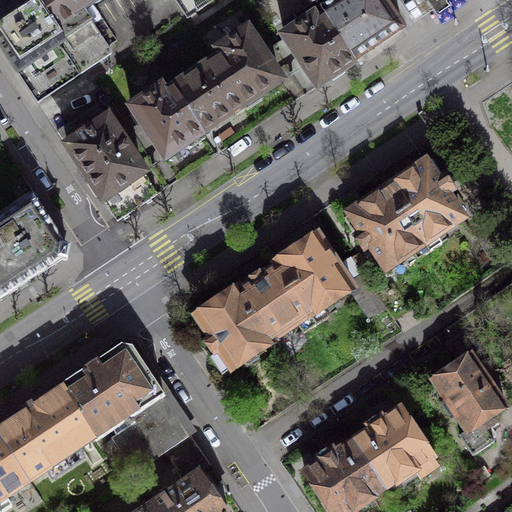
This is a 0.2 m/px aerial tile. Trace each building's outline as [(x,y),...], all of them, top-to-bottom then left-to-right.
[(75,0),(27,0),(0,18),(0,46),(37,101),(111,53),(84,12),(75,0)] [(75,0),(84,12),(100,0),(75,0)] [(179,0),(197,27),(205,21),(198,11),(215,0),(179,0)] [(329,22),(356,61),(402,29),(382,0),(337,0),(322,11),(329,22)] [(427,0),(412,0),(420,12),(430,5),(427,0)] [(427,0),(430,5),(434,10),(443,1),(442,0),(427,0)] [(317,86),(356,61),(329,22),(320,28),(313,18),(283,37),(317,86)] [(216,68),(242,107),(245,111),(262,100),(259,95),(280,82),(266,59),(247,32),(217,52),(225,62),(216,68)] [(213,63),(173,90),(176,95),(203,134),(242,107),(216,68),(213,63)] [(203,134),(176,95),(167,101),(160,90),(131,110),(142,126),(150,136),(164,159),(186,145),(189,149),(206,138),(203,134)] [(97,106),(58,132),(117,221),(157,194),(97,106)] [(425,165),(413,173),(409,172),(403,172),(400,175),(398,179),(398,183),(387,190),(429,253),(442,245),(436,236),(462,218),(446,196),(452,192),(431,161),(425,165)] [(429,253),(387,190),(377,196),(374,195),(370,196),(366,199),(363,203),(362,206),(350,214),(351,216),(345,220),(364,250),(371,246),(386,269),(411,252),(417,261),(429,253)] [(0,221),(0,262),(17,288),(60,260),(62,246),(31,200),(0,221)] [(511,256),(511,251),(496,229),(478,241),(497,267),(511,256)] [(275,264),(277,267),(316,326),(329,317),(323,308),(352,289),(316,234),(302,242),(296,244),(291,247),(287,253),(288,256),(275,264)] [(0,262),(0,299),(17,288),(0,262)] [(251,284),(240,292),(272,340),(297,324),(304,334),(316,326),(277,267),(262,276),(259,271),(247,278),(251,284)] [(391,285),(376,295),(393,319),(408,309),(391,285)] [(240,292),(238,289),(226,298),(223,295),(217,296),(208,305),(195,314),(211,338),(201,345),(222,377),(273,342),(272,340),(240,292)] [(60,385),(62,388),(96,439),(97,441),(131,418),(164,396),(134,351),(122,351),(116,348),(60,385)] [(505,408),(470,356),(463,360),(462,360),(455,367),(455,366),(449,371),(445,370),(441,370),(439,372),(436,373),(433,378),(433,382),(466,432),(459,436),(473,456),(494,441),(487,431),(498,423),(493,416),(505,408)] [(22,415),(0,429),(0,437),(30,482),(96,439),(62,388),(36,406),(34,403),(20,412),(22,415)] [(190,436),(164,396),(131,418),(134,424),(111,439),(135,473),(165,453),(190,436)] [(370,430),(352,442),(385,489),(395,482),(397,484),(415,472),(420,479),(438,467),(399,410),(383,421),(380,417),(367,426),(370,430)] [(210,465),(190,436),(165,453),(183,481),(198,472),(198,473),(210,465)] [(0,511),(3,511),(12,506),(6,498),(30,482),(0,437),(0,511)] [(385,489),(352,442),(335,454),(332,449),(319,458),(322,462),(305,474),(331,511),(357,511),(375,498),(374,496),(385,489)] [(225,511),(198,473),(198,472),(183,481),(154,501),(161,511),(225,511)] [(161,511),(154,501),(138,511),(161,511)]
